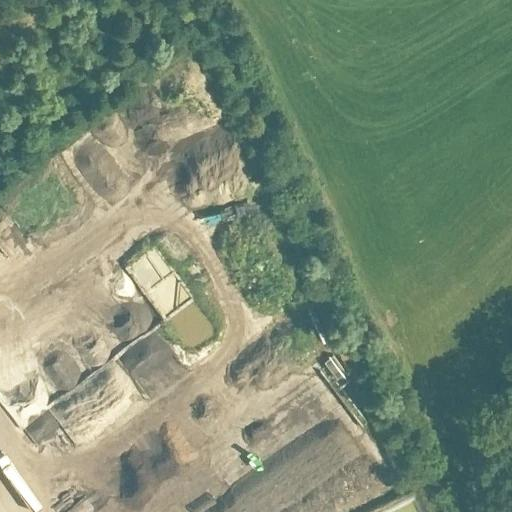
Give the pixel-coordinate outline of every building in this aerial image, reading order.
[(105,34),(149,4),(146,0),(83,0),(73,7),(82,21),(92,15),(105,34)] [(166,59),(174,53),(164,36),(125,62),(137,79),(166,59)] [(192,117),(159,137),(170,156),(203,135),(192,117)] [(128,180),(144,172),(134,152),(117,161),(128,180)] [(155,190),(144,199),(149,206),(137,216),(149,230),(172,212),(155,190)] [(153,446),(112,465),(123,488),(164,468),(153,446)]
